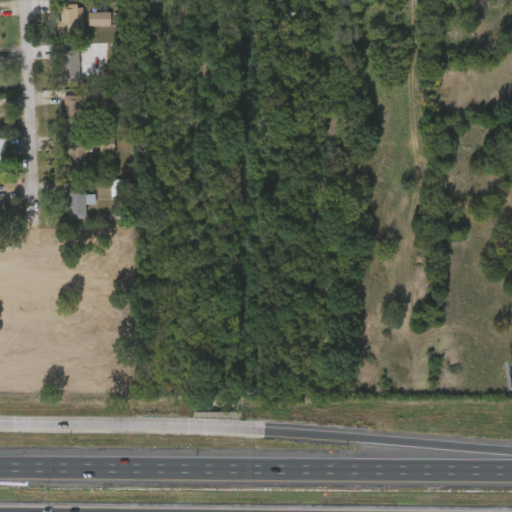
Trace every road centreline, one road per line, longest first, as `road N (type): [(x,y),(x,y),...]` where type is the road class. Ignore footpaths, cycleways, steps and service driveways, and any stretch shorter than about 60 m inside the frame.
road 1 (motorway): [(511,449),(193,425),(0,422)]
road 2 (motorway): [(511,468),(0,467)]
road 3 (residential): [(21,0),(28,181)]
